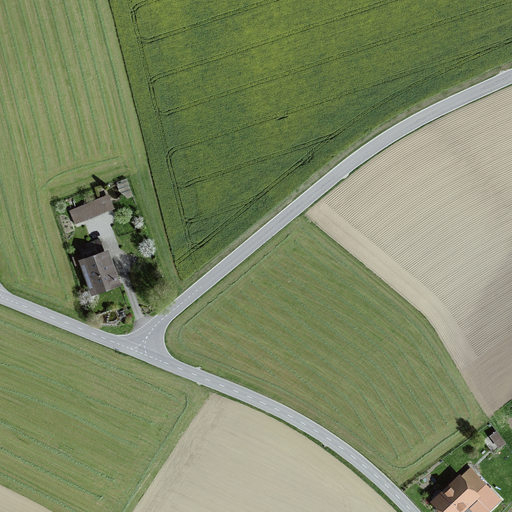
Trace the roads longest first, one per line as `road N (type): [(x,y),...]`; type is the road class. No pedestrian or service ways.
road 1 (tertiary): [(133,351),(162,317),(367,149),(511,74)]
road 2 (tertiary): [(409,511),(326,438),(133,351)]
road 3 (tertiary): [(0,296),(133,351)]
